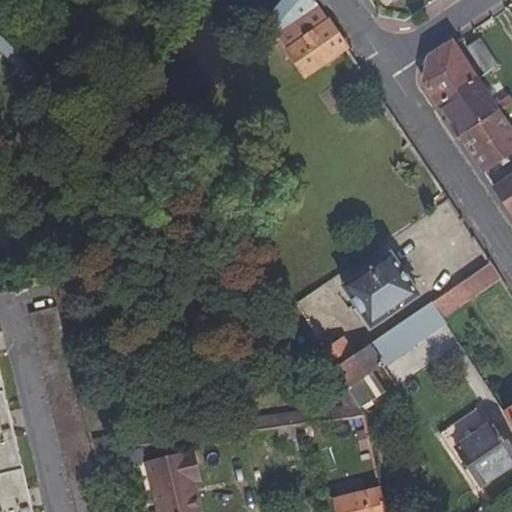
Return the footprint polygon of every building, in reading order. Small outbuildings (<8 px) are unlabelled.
[(312,0),(310,0),(287,0),(268,23),(289,49),(303,37),(327,17),(318,3),(312,0)] [(310,46),(335,29),(327,17),(303,37),(310,46)] [(312,83),(353,55),(335,29),(310,46),(294,56),(312,83)] [(487,74),(501,64),(482,35),(467,46),(480,63),(487,74)] [(430,59),(423,80),(440,104),(477,80),(470,70),(452,44),(430,59)] [(470,70),(477,80),(487,74),(480,63),(470,70)] [(461,137),(498,112),(511,102),(511,101),(508,96),(495,106),(477,80),(440,104),(449,118),(461,137)] [(511,131),(498,112),(461,137),(474,155),(484,170),(511,151),(511,131)] [(511,174),(494,186),(509,208),(511,212),(511,174)] [(341,287),(370,329),(419,297),(390,254),(341,287)] [(472,299),(502,279),(491,263),(461,282),(472,299)] [(472,299),(461,282),(430,303),(441,319),(472,299)] [(446,326),(441,319),(430,303),(375,339),(388,359),(390,362),(446,326)] [(76,511),(105,511),(58,308),(30,315),(76,511)] [(328,349),(337,364),(354,353),(343,338),(328,349)] [(354,353),(337,364),(365,405),(390,388),(377,367),(388,359),(375,339),(354,353)] [(0,511),(34,511),(0,366),(0,511)] [(459,449),(483,485),(511,466),(511,450),(494,423),(489,426),(478,409),(441,435),(453,454),(459,449)] [(284,440),(304,437),(301,425),(282,428),(284,440)] [(366,446),(376,445),(372,428),(363,430),(366,446)] [(144,462),(155,511),(200,511),(193,482),(199,481),(192,451),(144,462)] [(340,511),(390,511),(384,483),(336,493),(340,511)]
